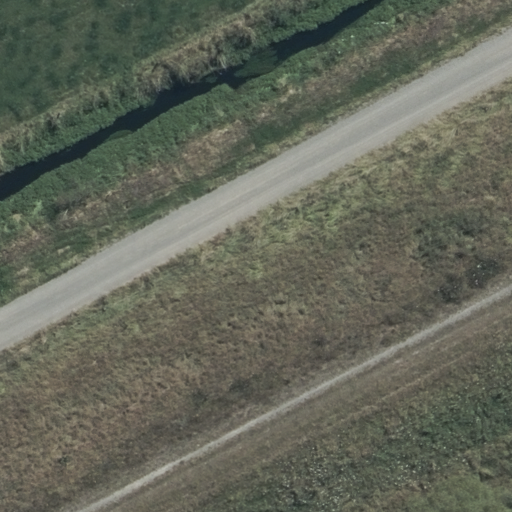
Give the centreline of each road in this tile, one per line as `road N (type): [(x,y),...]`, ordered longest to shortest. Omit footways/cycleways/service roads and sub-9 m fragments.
road 1 (unclassified): [(511,48),(0,318)]
road 2 (track): [(511,314),(142,511)]
